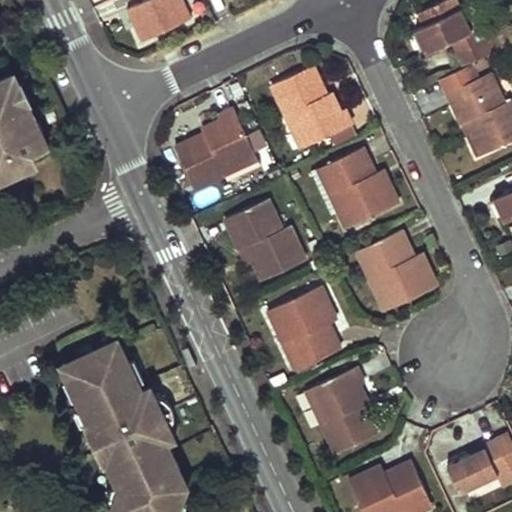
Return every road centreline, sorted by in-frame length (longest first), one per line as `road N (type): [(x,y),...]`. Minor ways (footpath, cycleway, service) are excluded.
road 1 (tertiary): [(142,196),(289,511)]
road 2 (residential): [(342,0),(477,307)]
road 3 (residential): [(100,110),(341,0)]
road 4 (residential): [(142,196),(0,265)]
road 5 (residential): [(477,307),(491,357),(455,391),(430,350)]
road 6 (tertiary): [(48,0),(100,110)]
